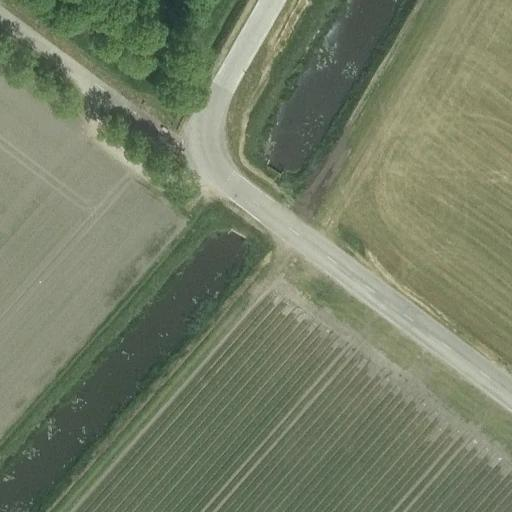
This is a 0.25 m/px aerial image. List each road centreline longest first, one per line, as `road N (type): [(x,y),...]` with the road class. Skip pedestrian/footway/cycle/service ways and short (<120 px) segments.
road 1 (tertiary): [(511,394),(199,160),(200,133),(275,0)]
road 2 (residential): [(131,112),(0,15)]
